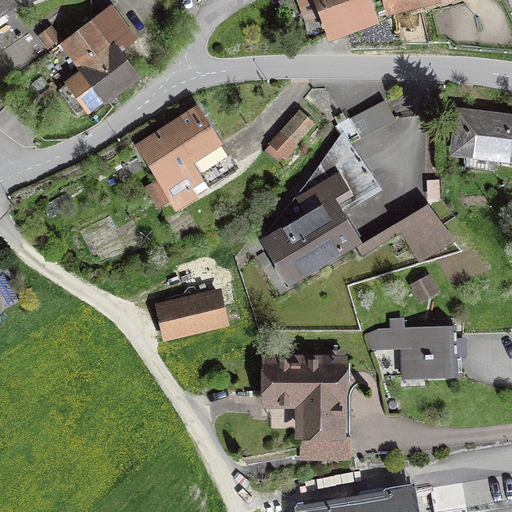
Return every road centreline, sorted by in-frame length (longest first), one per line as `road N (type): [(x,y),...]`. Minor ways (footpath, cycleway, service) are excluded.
road 1 (tertiary): [(184,80),(248,67),(419,68),(511,78)]
road 2 (tertiary): [(11,174),(95,141),(184,80)]
road 3 (residential): [(511,430),(369,444)]
